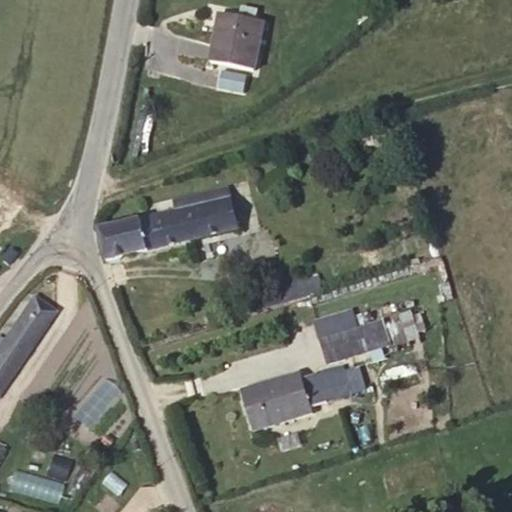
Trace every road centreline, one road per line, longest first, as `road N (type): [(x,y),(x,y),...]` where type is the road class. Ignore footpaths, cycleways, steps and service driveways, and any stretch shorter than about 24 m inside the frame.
road 1 (tertiary): [(77,232),(187,511)]
road 2 (tertiary): [(133,0),(77,232)]
